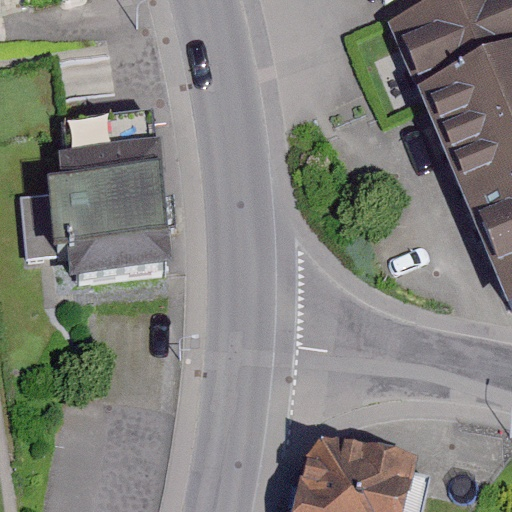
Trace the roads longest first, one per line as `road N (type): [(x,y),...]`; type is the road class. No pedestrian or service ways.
road 1 (secondary): [(214,0),(251,244),(246,340)]
road 2 (residential): [(246,340),(511,383)]
road 3 (secondary): [(246,340),(216,511)]
